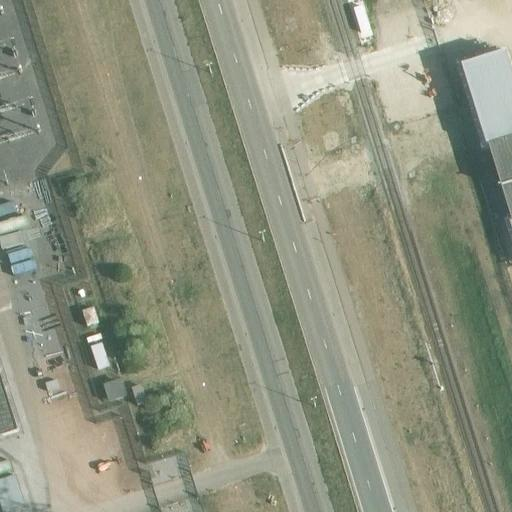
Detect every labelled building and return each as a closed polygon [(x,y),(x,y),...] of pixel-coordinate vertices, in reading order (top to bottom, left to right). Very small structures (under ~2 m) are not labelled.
[(511,138),(488,146),(511,223),(511,138)] [(87,328),(98,324),(94,309),(82,313),(87,328)] [(102,345),(91,349),(98,370),(109,366),(102,345)] [(0,375),(0,437),(18,432),(0,375)] [(121,381),(103,386),(109,404),(126,398),(121,381)] [(141,386),(132,389),(138,406),(146,403),(141,386)] [(7,474),(0,475),(0,508),(15,504),(7,474)]
